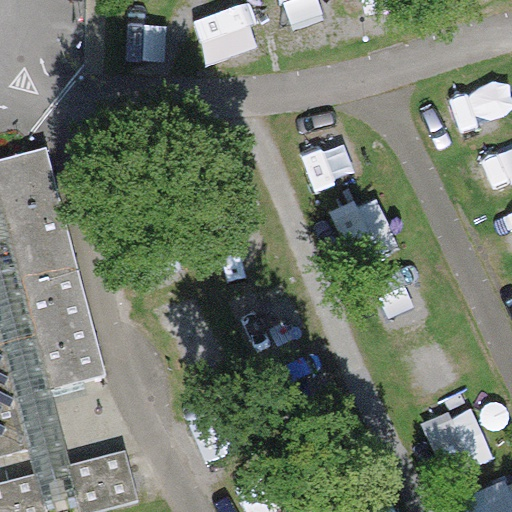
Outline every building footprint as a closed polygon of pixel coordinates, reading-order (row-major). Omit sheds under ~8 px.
[(487,141),(511,129),(511,79),(510,75),(466,95),(487,141)] [(328,190),(375,170),(354,119),(307,138),(328,190)] [(0,511),(113,511),(140,505),(125,449),(72,463),(53,393),(108,379),(48,145),(0,158),(0,511)] [(359,269),(405,255),(387,196),(341,210),(359,269)] [(407,339),(460,303),(433,264),(380,300),(407,339)] [(395,357),(407,391),(463,373),(451,338),(395,357)] [(447,479),(499,468),(487,411),(435,422),(447,479)] [(511,511),(511,484),(469,503),(472,511),(511,511)]
